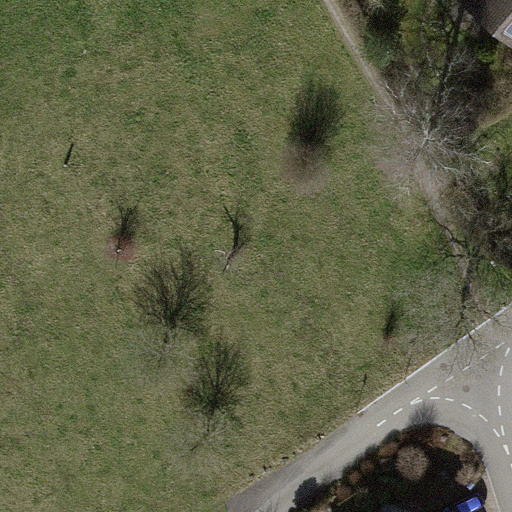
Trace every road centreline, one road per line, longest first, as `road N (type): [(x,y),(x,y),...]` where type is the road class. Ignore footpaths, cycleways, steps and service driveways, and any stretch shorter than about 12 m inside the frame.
road 1 (track): [(481,358),(340,453),(273,511)]
road 2 (residential): [(511,333),(481,358),(511,452)]
